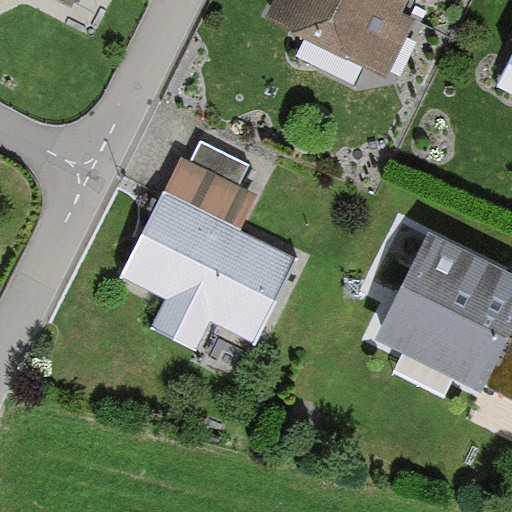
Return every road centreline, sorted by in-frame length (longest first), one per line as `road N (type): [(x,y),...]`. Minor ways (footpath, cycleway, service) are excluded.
road 1 (residential): [(85,176),(174,0)]
road 2 (residential): [(0,343),(85,176)]
